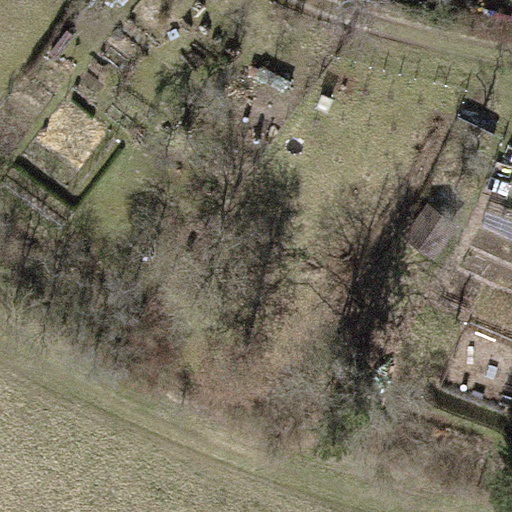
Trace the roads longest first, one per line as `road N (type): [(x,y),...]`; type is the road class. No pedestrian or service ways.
road 1 (track): [(0,322),(275,455),(448,511)]
road 2 (track): [(373,0),(511,36)]
